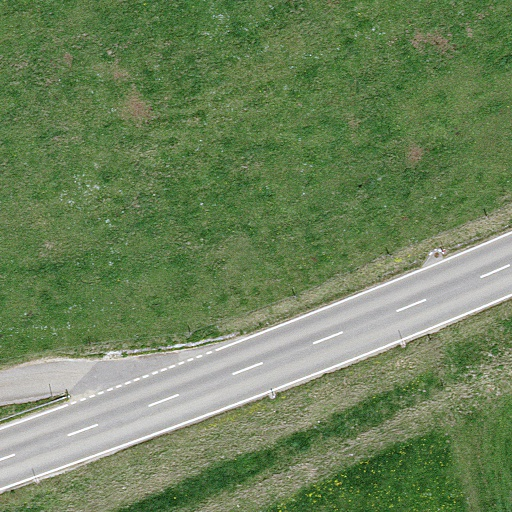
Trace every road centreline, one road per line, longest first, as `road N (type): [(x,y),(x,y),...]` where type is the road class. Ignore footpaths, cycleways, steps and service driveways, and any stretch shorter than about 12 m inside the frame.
road 1 (tertiary): [(511,280),(0,471)]
road 2 (unknown): [(0,393),(75,382),(175,408)]
